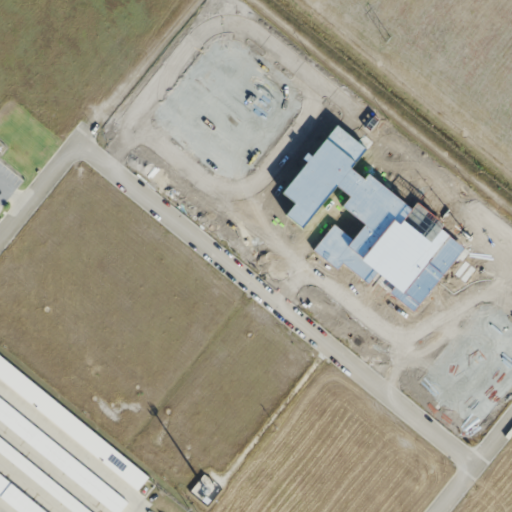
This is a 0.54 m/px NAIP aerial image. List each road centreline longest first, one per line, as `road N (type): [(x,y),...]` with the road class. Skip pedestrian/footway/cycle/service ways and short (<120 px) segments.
road 1 (residential): [(75,144),(474,467)]
road 2 (residential): [(0,236),(89,128)]
